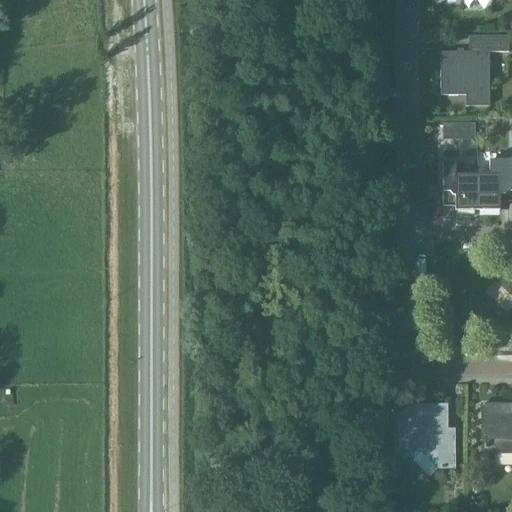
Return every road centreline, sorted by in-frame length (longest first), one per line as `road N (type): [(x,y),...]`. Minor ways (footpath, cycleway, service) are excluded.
road 1 (secondary): [(150,483),(143,0)]
road 2 (residential): [(511,365),(408,366),(407,234)]
road 3 (residential): [(407,234),(405,0)]
